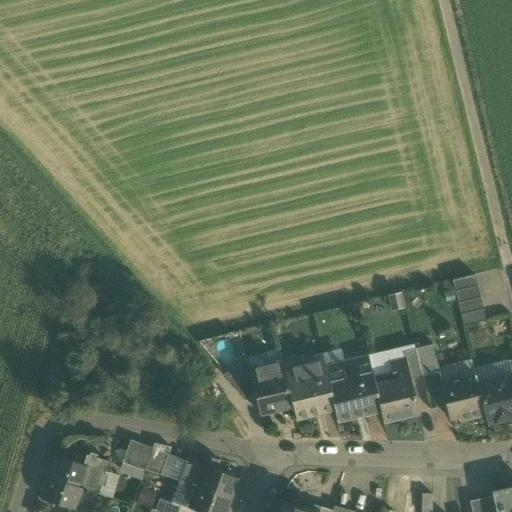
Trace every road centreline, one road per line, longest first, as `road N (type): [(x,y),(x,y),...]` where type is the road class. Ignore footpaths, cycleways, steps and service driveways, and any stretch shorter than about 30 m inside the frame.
road 1 (residential): [(270,453),(85,421),(51,428),(39,438),(16,511)]
road 2 (residential): [(511,273),(449,0)]
road 3 (residential): [(511,458),(270,453)]
